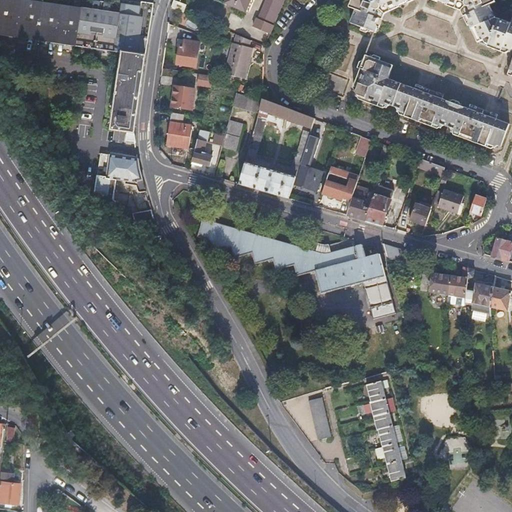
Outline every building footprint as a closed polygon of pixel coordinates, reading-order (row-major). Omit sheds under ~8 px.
[(134,56),(140,18),(141,9),(131,7),(122,5),(120,15),(107,13),(95,11),(71,8),(21,0),(1,0),(0,6),(0,35),(123,54),(112,129),(127,132),(134,133),(146,58),(134,56)] [(227,0),(226,3),(245,11),(250,0),(227,0)] [(282,3),(275,0),(266,0),(259,19),(273,26),(282,3)] [(511,51),(511,24),(511,26),(501,22),(496,20),(491,8),(496,5),(493,0),(350,0),(348,8),(355,11),(350,24),(375,34),(378,27),(377,25),(380,17),(382,18),(384,15),(385,13),(390,10),(389,7),(394,5),(396,7),(406,2),(406,0),(414,0),(426,0),(434,0),(435,1),(446,5),(449,4),(456,7),(454,10),(457,11),(461,13),(463,19),(466,18),(469,23),(468,24),(470,28),(473,27),(479,40),(482,39),(484,44),(487,45),(487,47),(502,53),(504,47),(507,48),(509,49),(508,51),(511,52),(511,51)] [(174,2),(171,9),(184,14),(187,7),(174,2)] [(253,27),(269,34),(273,26),(259,19),(256,18),(253,27)] [(250,41),(236,35),(234,44),(232,43),(224,74),(245,80),(253,49),(248,48),(250,41)] [(176,64),(195,68),(199,43),(184,41),(183,46),(179,45),(176,64)] [(481,115),(483,111),(479,109),(469,105),(467,110),(440,99),(442,95),(434,92),(427,90),(425,94),(387,80),(392,67),(364,57),(358,71),(362,72),(357,85),(354,92),(356,97),(364,100),(363,103),(377,108),(379,105),(387,108),(390,107),(396,109),(396,112),(405,115),(404,118),(418,123),(419,120),(433,125),(440,128),(443,127),(450,129),(451,132),(454,133),(473,140),(471,143),(484,148),(486,145),(494,149),(497,147),(500,148),(509,125),(481,115)] [(354,84),(357,85),(362,72),(358,71),(354,84)] [(214,77),(199,74),(198,85),(212,87),(213,81),(214,77)] [(175,87),(172,106),(192,109),(194,90),(175,87)] [(259,114),(262,100),(237,90),(233,106),(259,114)] [(262,100),(259,114),(248,156),(256,158),(269,114),(312,129),(315,120),(262,100)] [(171,113),(167,146),(189,149),(192,127),(183,125),(184,115),(171,113)] [(432,128),(433,125),(419,120),(418,123),(432,128)] [(230,121),(224,147),(236,150),(243,125),(230,121)] [(200,130),(193,162),(210,167),(213,155),(203,152),(206,142),(208,142),(210,132),(200,130)] [(134,133),(127,132),(126,141),(135,142),(134,133)] [(291,169),(298,171),(310,134),(304,132),(291,169)] [(453,136),(471,143),(473,140),(454,133),(453,136)] [(209,148),(220,151),(223,141),(212,138),(209,148)] [(371,141),(362,138),(356,155),(365,159),(371,141)] [(391,149),(383,146),(378,160),(386,163),(391,149)] [(101,154),(92,197),(113,201),(117,180),(134,183),(142,181),(138,160),(101,154)] [(445,169),(420,160),(418,167),(442,177),(445,169)] [(246,164),(240,185),(267,193),(289,200),(296,178),(246,164)] [(296,185),(316,193),(323,174),(302,167),(296,185)] [(326,197),(343,203),(344,200),(352,202),(356,187),(359,178),(335,170),(326,197)] [(369,209),(365,222),(380,226),(382,226),(394,192),(378,186),(369,209)] [(357,219),(365,222),(369,209),(363,206),(368,191),(356,187),(352,202),(348,217),(357,219)] [(444,191),(438,209),(457,215),(463,198),(444,191)] [(486,200),(475,197),(469,213),(482,217),(486,200)] [(409,221),(425,227),(432,208),(423,205),(423,207),(415,205),(409,221)] [(329,254),(323,255),(317,254),(201,221),(196,238),(210,242),(213,253),(231,248),(234,259),(251,254),(255,265),(273,260),(276,271),(295,266),(298,277),(315,272),(322,295),(387,278),(381,255),(367,259),(363,245),(329,254)] [(497,241),(492,258),(499,260),(509,262),(511,251),(511,238),(510,245),(497,241)] [(402,250),(383,244),(388,260),(399,261),(402,250)] [(317,254),(323,255),(329,254),(327,246),(319,245),(317,254)] [(451,276),(448,296),(465,298),(469,269),(464,267),(461,277),(451,276)] [(430,293),(448,296),(451,276),(432,273),(430,293)] [(473,302),(490,308),(493,289),(494,285),(487,282),(486,286),(475,282),(472,292),(466,290),(465,298),(465,303),(472,305),(473,302)] [(493,289),(490,308),(508,311),(511,292),(493,289)] [(390,350),(406,346),(393,299),(377,303),(390,350)] [(26,332),(33,342),(47,333),(39,323),(26,332)] [(406,477),(382,380),(367,384),(392,481),(406,477)] [(334,435),(322,397),(310,400),(321,439),(334,435)] [(13,473),(2,471),(0,487),(0,501),(18,503),(20,484),(20,483),(12,482),(13,473)]
